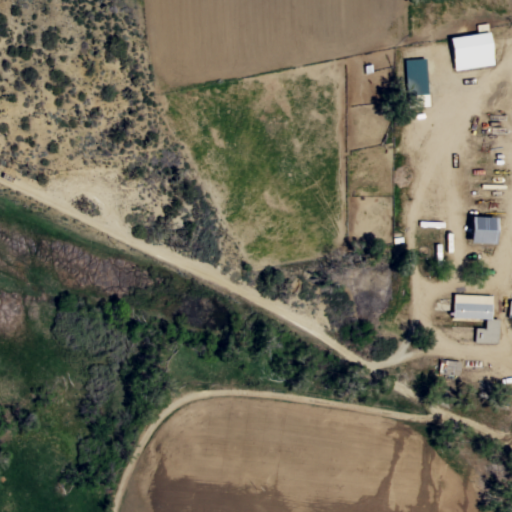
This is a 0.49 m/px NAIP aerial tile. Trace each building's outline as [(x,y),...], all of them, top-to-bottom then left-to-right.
[(477,33),(475,24),(486,22),(488,32),(487,32),(492,63),(453,70),(448,38),(477,33)] [(424,57),(427,105),(406,107),(403,58),(424,57)] [(467,241),(469,215),(494,217),(493,242),(467,241)] [(491,295),(489,318),(497,318),(496,343),(473,342),(474,327),(484,327),(484,318),(451,316),(451,301),(452,301),(452,293),(491,295)] [(437,373),(439,359),(459,360),(458,374),(437,373)]
